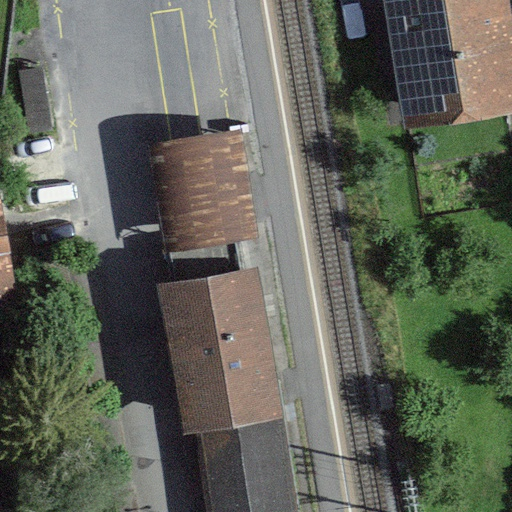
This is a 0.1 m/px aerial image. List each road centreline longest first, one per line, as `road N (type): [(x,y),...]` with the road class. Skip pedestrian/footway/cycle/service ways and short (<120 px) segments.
road 1 (unclassified): [(175,511),(104,134)]
road 2 (unclassified): [(103,0),(95,23),(104,134)]
